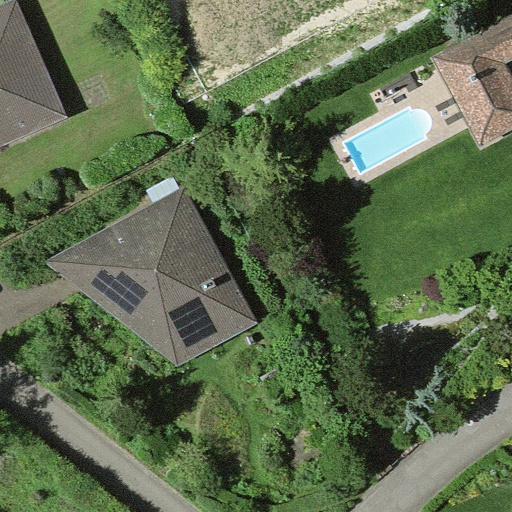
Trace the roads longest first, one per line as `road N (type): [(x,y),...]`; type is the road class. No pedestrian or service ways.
road 1 (residential): [(170,511),(0,378)]
road 2 (residential): [(511,407),(455,443),(383,511)]
